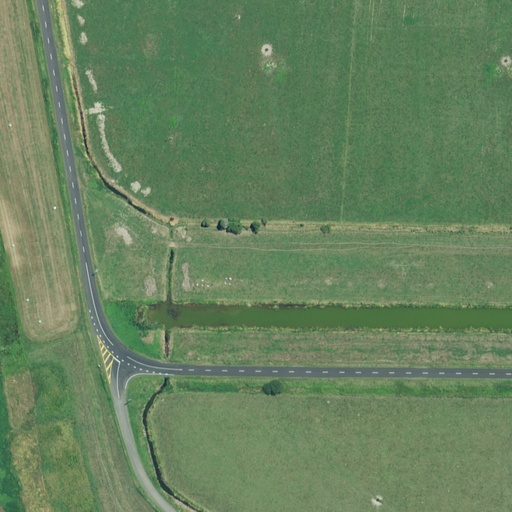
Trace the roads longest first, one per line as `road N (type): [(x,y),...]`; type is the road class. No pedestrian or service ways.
road 1 (unclassified): [(511,375),(178,370),(124,353)]
road 2 (unclassified): [(124,353),(104,332),(94,295),(46,0)]
road 3 (unclassified): [(124,353),(120,403),(156,500),(174,511)]
